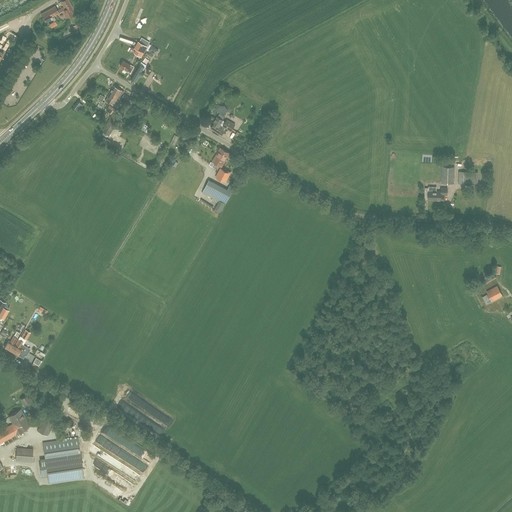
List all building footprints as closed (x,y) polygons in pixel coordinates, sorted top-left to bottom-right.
[(57,11),(55,6),(41,14),(44,21),(58,13),(59,14),(63,11),(67,18),(73,15),(70,10),(72,8),(67,0),(64,0),(61,2),(64,7),(57,11)] [(73,26),(76,32),(82,29),(79,23),(73,26)] [(141,57),(147,46),(139,42),(135,48),(137,49),(134,53),(141,57)] [(159,50),(151,45),(148,50),(156,54),(159,50)] [(123,61),(120,66),(122,67),(121,68),(129,73),(132,69),(129,68),(131,65),(123,61)] [(141,77),(145,71),(143,70),(145,68),(140,64),(137,68),(138,68),(131,79),(136,82),(140,76),(141,77)] [(115,85),(115,86),(114,86),(105,101),(114,106),(116,101),(117,102),(123,91),(117,88),(118,87),(115,85)] [(75,109),(79,112),(84,105),(80,102),(75,109)] [(101,132),(109,137),(120,117),(113,113),(101,132)] [(224,131),(221,129),(222,127),(218,124),(221,120),(217,117),(213,122),(214,123),(211,128),(222,135),(224,131)] [(227,119),(223,126),(231,131),(235,124),(227,119)] [(220,148),(213,161),(221,167),(229,153),(220,148)] [(453,183),(454,167),(442,167),(441,183),(453,183)] [(220,168),(216,177),(225,182),(230,172),(227,170),(226,172),(220,168)] [(478,172),(470,172),(459,171),(458,183),(469,184),(478,184),(478,172)] [(231,192),(209,180),(203,191),(226,203),(231,192)] [(428,186),(428,188),(425,188),(425,193),(428,193),(428,199),(432,199),(432,200),(444,200),(444,194),(447,195),(447,188),(441,188),(441,191),(436,191),(437,187),(428,186)] [(496,278),(493,272),(481,279),(485,285),(496,278)] [(486,304),(503,296),(497,286),(486,291),(488,294),(482,297),(486,304)] [(0,317),(4,319),(9,310),(3,307),(0,313),(0,317)] [(27,340),(31,332),(25,329),(21,336),(27,340)] [(11,352),(15,345),(14,344),(20,333),(16,331),(10,342),(8,341),(4,348),(11,352)] [(15,345),(11,352),(17,356),(18,355),(23,358),(25,355),(26,356),(29,351),(27,350),(28,348),(21,345),(23,342),(20,340),(16,346),(15,345)] [(34,356),(42,359),(45,353),(37,350),(34,356)] [(20,399),(27,410),(34,405),(27,395),(20,399)] [(0,444),(30,426),(21,410),(9,417),(13,424),(0,431),(0,444)] [(46,413),(38,432),(47,436),(55,417),(46,413)] [(84,476),(78,438),(43,443),(45,459),(40,459),(41,465),(40,465),(42,477),(48,476),(49,482),(84,476)] [(102,456),(101,455),(104,453),(95,445),(90,451),(99,459),(102,456)] [(33,449),(17,448),(16,461),(32,462),(33,449)]
